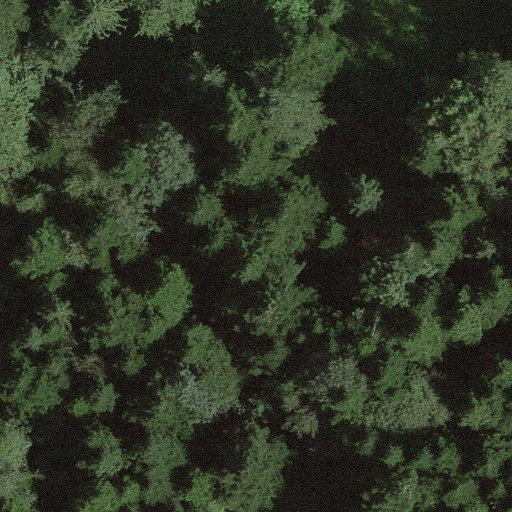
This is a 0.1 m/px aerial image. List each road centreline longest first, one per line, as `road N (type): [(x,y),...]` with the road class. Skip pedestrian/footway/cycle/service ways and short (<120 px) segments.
road 1 (track): [(0,284),(62,511)]
road 2 (track): [(19,0),(29,43),(29,115),(0,208)]
